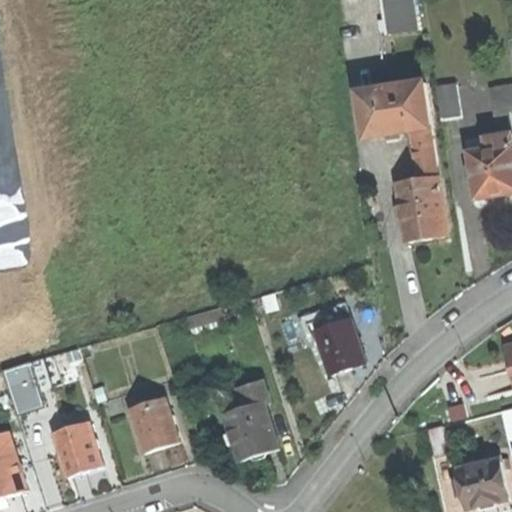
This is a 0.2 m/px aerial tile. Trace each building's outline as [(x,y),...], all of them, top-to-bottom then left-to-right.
[(383,0),(389,36),(420,31),(415,0),(383,0)] [(389,136),(414,132),(434,129),(427,84),(364,94),(371,138),(389,136)] [(439,88),(444,121),(464,118),(459,85),(439,88)] [(511,111),(511,86),(492,89),(499,137),(511,135),(511,115),(511,112),(511,111)] [(414,132),(421,181),(441,178),(434,129),(414,132)] [(504,196),(511,194),(511,135),(499,137),(488,139),(490,151),(472,154),(479,200),(504,196)] [(429,241),(450,238),(441,178),(421,181),(400,184),(409,244),(429,241)] [(190,329),(226,319),(223,309),(187,319),(190,329)] [(316,332),(329,376),(348,371),(365,366),(351,322),(316,332)] [(6,371),(19,415),(45,407),(32,363),(6,371)] [(240,387),(247,409),(267,403),(271,402),(264,380),(240,387)] [(132,410),(146,454),(163,449),(181,443),(168,399),(132,410)] [(281,450),(267,403),(247,409),(227,415),(242,462),(264,455),(281,450)] [(56,434),(70,479),(89,472),(106,467),(91,423),(56,434)] [(429,431),(435,458),(450,454),(444,427),(429,431)] [(0,437),(0,500),(12,496),(29,491),(11,434),(0,437)] [(511,497),(503,460),(460,470),(470,510),(491,505),(511,500),(511,497)]
